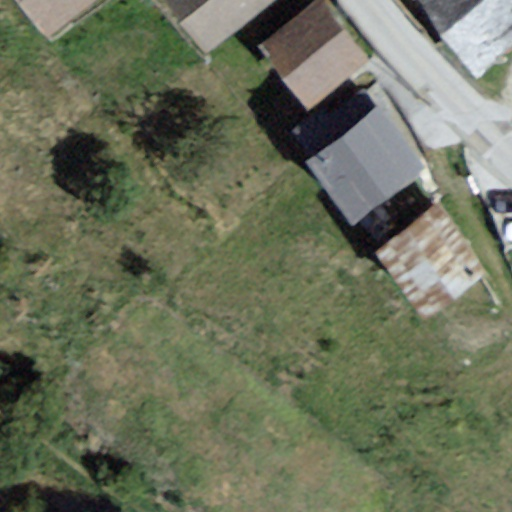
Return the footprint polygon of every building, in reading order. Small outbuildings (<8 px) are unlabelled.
[(16,0),(37,26),(75,0),(16,0)] [(260,0),(165,0),(205,46),(260,0)] [(315,0),(304,0),(253,43),(306,106),(366,57),(315,0)] [(511,0),(420,0),(468,71),(511,39),(511,0)] [(302,158),(350,216),(416,170),(366,111),(302,158)] [(437,210),(371,253),(422,317),(480,272),(437,210)]
